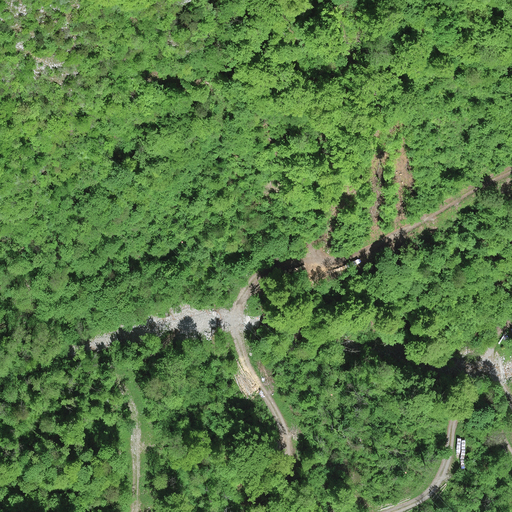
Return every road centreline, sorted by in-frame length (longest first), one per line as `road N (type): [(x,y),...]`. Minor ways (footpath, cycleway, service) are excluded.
road 1 (track): [(511,169),(366,254),(285,264),(252,277),(241,342),(286,431),(278,511)]
road 2 (track): [(402,511),(435,490),(457,413),(475,405),(488,412),(511,450)]
road 3 (track): [(99,357),(131,398),(131,511)]
